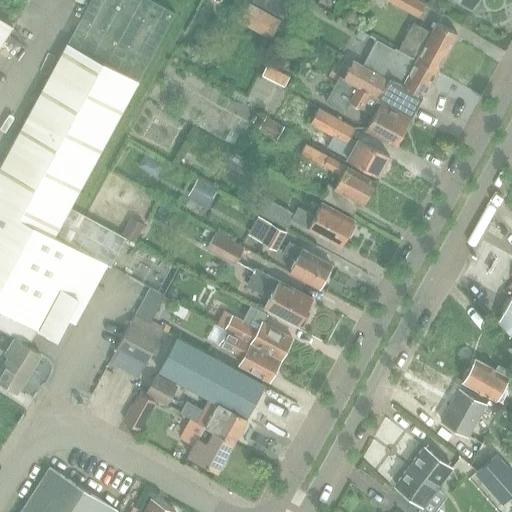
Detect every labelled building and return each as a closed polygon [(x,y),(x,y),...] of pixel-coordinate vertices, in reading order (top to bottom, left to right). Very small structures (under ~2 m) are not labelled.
[(418,0),(388,0),(416,15),(423,2),(418,0)] [(259,29),(268,14),(250,4),(247,8),(241,19),(259,29)] [(0,41),(11,24),(0,16),(0,41)] [(413,22),(399,47),(398,48),(436,69),(456,32),(436,21),(431,31),(413,22)] [(436,69),(398,48),(399,47),(378,36),(362,66),(351,60),(342,77),(342,78),(411,116),(436,69)] [(0,311),(0,328),(14,336),(28,345),(38,328),(56,337),(88,278),(87,278),(98,259),(54,235),(138,80),(67,42),(0,164),(0,306),(2,308),(0,311)] [(275,81),(279,71),(266,65),(261,74),(275,81)] [(411,116),(339,76),(324,101),(343,112),(349,102),(361,108),(361,107),(373,113),(365,127),(396,145),(411,116)] [(350,150),(347,157),(379,174),(389,156),(356,138),(355,141),(348,137),(353,127),(317,108),(309,123),(333,135),(330,139),(350,150)] [(276,136),(281,126),(266,117),(260,127),(276,136)] [(334,188),(328,185),(321,197),(354,215),(360,203),(363,204),(376,182),(327,155),(306,143),(302,152),(323,164),(322,165),(341,175),(334,188)] [(197,180),(189,195),(209,206),(217,191),(197,180)] [(313,215),(297,207),(293,214),(264,198),(257,212),(286,228),(291,218),(341,245),(354,221),(320,203),(313,215)] [(130,219),(122,234),(132,240),(140,225),(130,219)] [(275,248),(284,231),(270,224),(261,240),(275,248)] [(235,263),(243,247),(215,232),(207,248),(235,263)] [(282,252),(294,258),(287,270),(319,287),(331,264),(288,241),(282,252)] [(269,297),(264,305),(302,325),(310,310),(307,308),(312,298),(255,268),(246,285),(269,297)] [(169,290),(165,296),(171,300),(175,293),(169,290)] [(511,293),(498,320),(511,335),(511,293)] [(223,310),(216,324),(226,329),(230,332),(279,358),(290,337),(261,321),(255,333),(245,328),(248,323),(223,310)] [(144,363),(158,336),(130,321),(116,348),(144,363)] [(226,329),(219,343),(243,356),(238,364),(267,380),(269,377),(279,358),(230,332),(226,329)] [(40,352),(28,345),(14,336),(5,351),(0,347),(0,379),(17,390),(31,367),(40,352)] [(176,336),(157,371),(208,399),(217,404),(218,401),(246,417),(247,415),(264,384),(176,336)] [(475,358),(461,381),(494,400),(502,385),(511,390),(511,373),(498,366),(496,370),(475,358)] [(165,404),(175,386),(154,376),(145,393),(165,404)] [(458,388),(440,419),(468,434),(485,404),(458,388)] [(124,420),(139,429),(154,401),(139,393),(124,420)] [(186,400),(180,411),(195,420),(204,425),(233,441),(246,417),(218,401),(217,404),(208,399),(203,409),(186,400)] [(189,419),(179,437),(194,445),(188,455),(216,471),(233,441),(204,425),(203,427),(189,419)] [(451,467),(424,446),(395,483),(423,504),(451,467)] [(511,473),(496,455),(475,473),(501,503),(511,493),(511,473)] [(114,511),(116,511),(48,467),(19,511),(114,511)] [(175,511),(152,498),(144,511),(175,511)]
